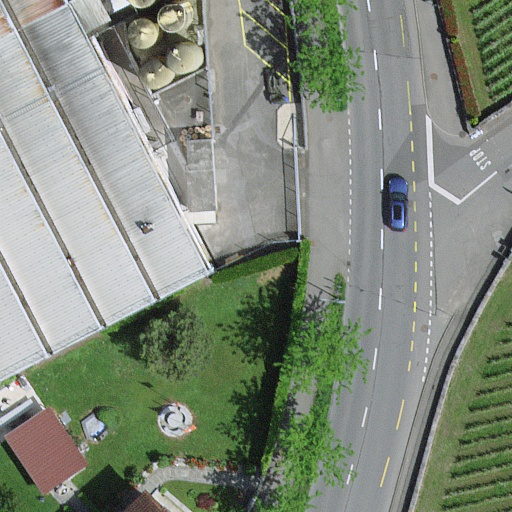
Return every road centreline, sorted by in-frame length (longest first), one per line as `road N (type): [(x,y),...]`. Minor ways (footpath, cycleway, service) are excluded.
road 1 (secondary): [(339,511),(374,362),(385,207)]
road 2 (secondary): [(385,207),(367,0)]
road 3 (residential): [(511,163),(455,196),(385,207)]
